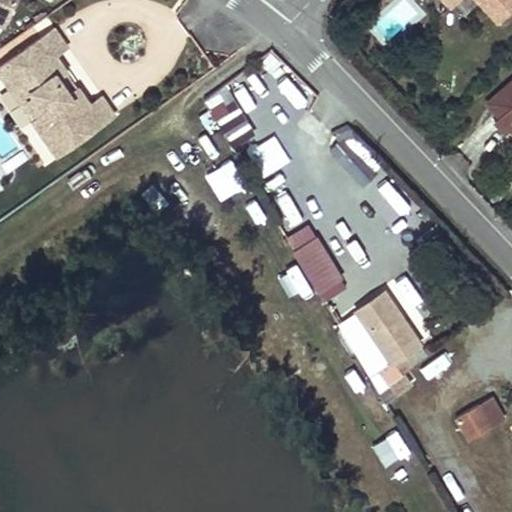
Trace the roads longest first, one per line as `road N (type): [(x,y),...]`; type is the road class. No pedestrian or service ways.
road 1 (unclassified): [(285,26),(511,267)]
road 2 (unknown): [(364,108),(346,140),(345,161),(369,210),(440,308)]
